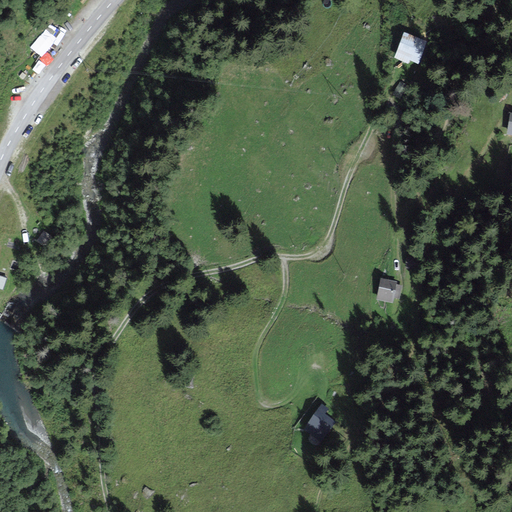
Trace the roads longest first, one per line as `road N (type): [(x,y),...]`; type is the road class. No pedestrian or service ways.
road 1 (track): [(110,511),(95,390),(101,365),(147,295),(268,255),(315,254),(328,242),(371,125),(402,89),(407,99),(393,172),(399,267)]
road 2 (track): [(281,257),(288,290),(254,349),(254,385),(264,406),(286,404),(301,388)]
road 3 (tertiary): [(0,161),(36,97),(113,0)]
